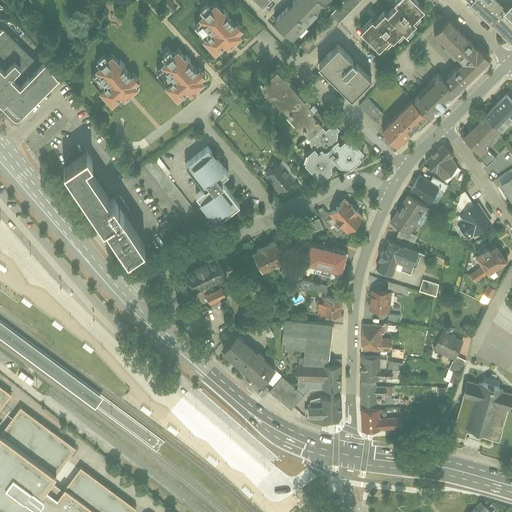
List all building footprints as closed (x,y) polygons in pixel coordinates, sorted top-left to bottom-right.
[(294,0),(274,21),(291,38),(328,0),(294,0)] [(342,0),(301,43),(309,50),(357,0),(342,0)] [(369,17),(359,28),(378,46),(388,35),(391,39),(395,35),(398,37),(404,31),(407,33),(412,28),(409,26),(414,21),(411,18),(423,6),(416,0),(392,0),(395,2),(386,12),(383,9),(373,20),(369,17)] [(511,0),(466,0),(509,40),(511,36),(511,0)] [(210,8),(207,4),(201,10),(205,14),(200,18),(201,20),(195,26),(206,39),(203,41),(214,54),(225,44),(229,49),(243,36),(240,33),(245,29),(238,21),(233,25),(225,16),(228,14),(224,9),(223,11),(216,3),(210,8)] [(435,33),(463,61),(475,49),(448,21),(435,33)] [(0,27),(0,95),(21,115),(63,71),(48,57),(41,65),(2,27),(0,27)] [(320,64),(352,96),(370,78),(339,46),(320,64)] [(488,62),(475,49),(463,61),(441,82),(452,93),(454,94),(488,62)] [(172,56),(169,53),(163,58),(167,62),(162,67),(164,69),(157,75),(168,87),(165,90),(176,102),(187,93),(191,97),(206,84),(203,81),(207,77),(200,69),(195,74),(187,65),(190,62),(186,58),(185,59),(178,51),(172,56)] [(106,60),(103,57),(97,62),(100,67),(96,71),(97,73),(90,79),(102,92),(99,94),(110,107),(121,97),(125,101),(139,89),(136,85),(141,81),(134,73),(128,78),(120,69),(124,66),(120,62),(118,63),(112,56),(106,60)] [(274,68),(259,82),(263,86),(261,89),(307,138),(320,125),(324,121),(306,102),(308,100),(304,95),(301,98),(285,80),(287,79),(283,74),(281,76),(274,68)] [(438,78),(411,104),(424,118),(452,93),(441,82),(438,78)] [(511,105),(502,96),(483,116),(499,131),(511,116),(511,105)] [(377,105),(368,97),(361,105),(369,113),(377,105)] [(411,104),(384,130),(398,144),(424,118),(411,104)] [(499,131),(483,116),(462,139),(478,154),(484,147),(499,131)] [(324,130),(320,125),(307,138),(309,140),(307,142),(311,145),(305,151),(302,160),(314,174),(321,174),(328,167),(328,163),(332,160),(338,166),(350,167),(357,161),(358,153),(358,148),(352,141),(350,143),(346,139),(344,141),(343,139),(338,143),(335,140),(336,139),(334,137),(338,134),(335,131),(338,129),(332,122),(324,130)] [(445,145),(427,162),(444,179),(456,168),(448,160),(454,154),(445,145)] [(494,157),(484,147),(478,154),(477,155),(486,164),(494,157)] [(208,148),(186,164),(204,189),(194,196),(213,222),(235,206),(218,183),(228,176),(208,148)] [(88,153),(65,168),(103,227),(106,225),(127,257),(145,246),(123,213),(122,214),(111,199),(110,200),(87,165),(93,161),(88,153)] [(150,162),(141,169),(188,230),(197,223),(150,162)] [(284,162),(269,172),(282,191),(297,181),(284,162)] [(420,176),(412,190),(431,202),(440,188),(420,176)] [(511,179),(503,185),(511,201),(511,179)] [(489,221),(467,192),(454,202),(462,212),(459,215),(461,218),(456,222),(468,237),(489,221)] [(426,207),(408,195),(391,221),(409,233),(426,207)] [(362,217),(346,200),(332,214),(348,231),(362,217)] [(308,222),(313,232),(322,228),(318,218),(308,222)] [(278,236),(249,251),(260,271),(289,256),(278,236)] [(386,240),(376,269),(393,275),(397,262),(410,267),(415,249),(386,240)] [(341,275),(347,250),(307,241),(301,265),(341,275)] [(507,261),(495,243),(473,258),(480,268),(470,274),(474,281),(486,273),(487,275),(507,261)] [(225,284),(217,261),(193,269),(196,275),(186,279),(192,296),(225,284)] [(437,285),(423,281),(420,290),(434,295),(437,285)] [(304,282),(286,290),(290,297),(305,290),(314,291),(315,285),(304,282)] [(493,289),(487,286),(484,294),(490,296),(493,289)] [(371,289),(369,309),(385,310),(387,291),(371,289)] [(221,290),(207,297),(211,304),(225,296),(221,290)] [(319,298),(317,315),(339,316),(340,299),(319,298)] [(289,410),(308,389),(340,389),(341,359),(328,358),(331,324),(283,319),(280,349),(302,351),(298,388),(295,387),(282,376),(268,391),(289,410)] [(1,323),(0,324),(0,337),(96,408),(104,398),(1,323)] [(364,325),(363,351),(389,352),(390,339),(380,339),(380,326),(364,325)] [(444,332),(435,350),(453,360),(463,342),(444,332)] [(239,336),(223,354),(261,387),(277,369),(239,336)] [(361,357),(360,378),(376,378),(377,358),(361,357)] [(464,438),(466,431),(500,440),(511,393),(511,392),(465,381),(451,435),(464,438)] [(0,511),(131,511),(136,506),(81,465),(63,489),(51,480),(75,447),(21,406),(0,433),(0,407),(11,393),(0,384),(0,511)] [(376,385),(361,385),(361,404),(376,404),(376,385)] [(305,406),(306,419),(341,417),(340,397),(310,398),(310,406),(305,406)] [(360,410),(362,431),(403,428),(402,416),(376,418),(376,409),(360,410)] [(448,511),(463,511),(468,507),(452,492),(440,505),(448,511)]
